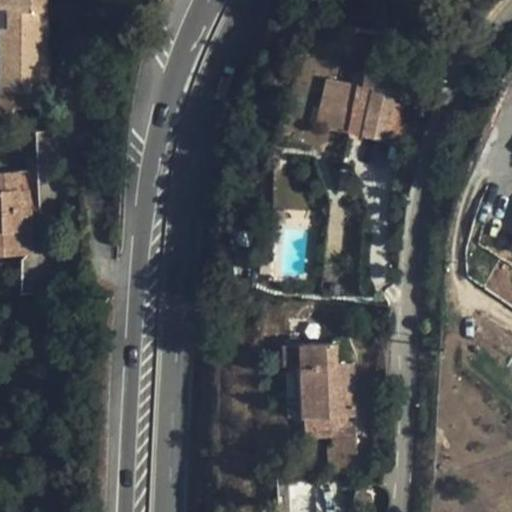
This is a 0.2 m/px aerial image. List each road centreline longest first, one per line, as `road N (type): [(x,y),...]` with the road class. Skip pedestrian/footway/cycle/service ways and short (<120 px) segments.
road 1 (tertiary): [(511,8),(459,77),(431,147),(415,233),(400,511)]
road 2 (primary): [(168,511),(182,236),(195,140),(254,0)]
road 3 (primary): [(208,0),(160,133),(144,221),(124,511)]
